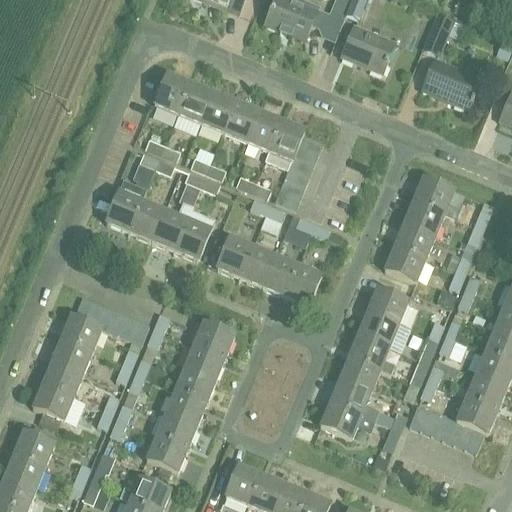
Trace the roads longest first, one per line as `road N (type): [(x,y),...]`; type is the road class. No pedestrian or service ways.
road 1 (residential): [(61,237),(146,31),(411,137)]
road 2 (residential): [(323,347),(411,137)]
road 3 (residential): [(270,324),(61,237)]
road 4 (residential): [(0,391),(61,237)]
road 5 (residential): [(276,458),(404,511)]
road 6 (residential): [(223,436),(270,324)]
road 7 (residential): [(276,458),(323,347)]
